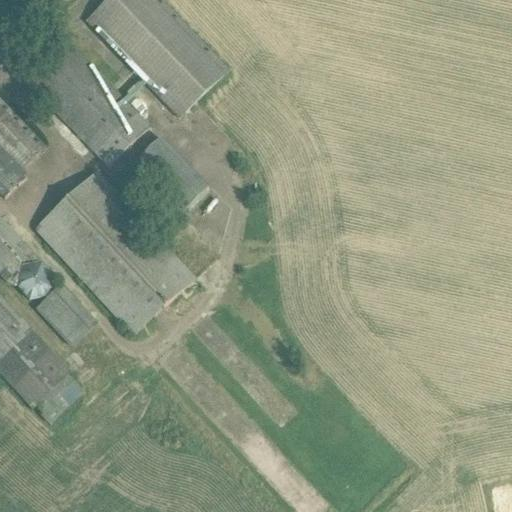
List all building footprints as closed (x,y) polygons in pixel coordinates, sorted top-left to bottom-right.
[(94,35),(114,26),(104,7),(85,16),(94,35)] [(138,81),(178,117),(194,100),(155,63),(138,81)] [(29,181),(22,173),(46,150),(0,101),(0,198),(5,204),(29,181)] [(89,158),(105,150),(96,132),(80,140),(89,158)] [(165,208),(162,213),(172,221),(198,190),(174,170),(152,197),(165,208)] [(94,172),(30,229),(128,340),(195,282),(139,219),(136,221),(94,172)] [(10,283),(64,346),(87,327),(0,225),(0,265),(13,280),(10,283)]
